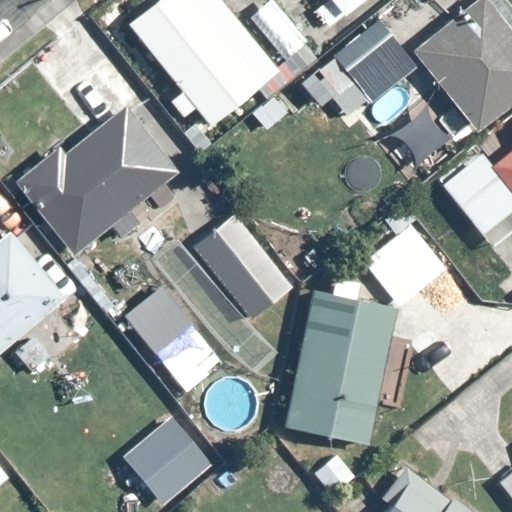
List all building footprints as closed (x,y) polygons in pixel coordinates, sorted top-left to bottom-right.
[(145,0),(98,0),(87,10),(107,33),(145,0)] [(318,50),(278,0),(270,0),(212,47),(239,81),(221,96),(236,115),(318,50)] [(335,0),(344,10),(357,0),(335,0)] [(511,0),(467,0),(408,48),(416,57),(433,76),(475,128),(511,97),(511,0)] [(293,80),(320,114),(336,100),(349,115),(410,62),(393,43),(400,37),(375,9),(293,80)] [(461,139),(419,88),(363,133),(405,185),(461,139)] [(22,154),(66,122),(49,98),(5,131),(22,154)] [(130,99),(84,134),(76,123),(2,180),(7,186),(1,190),(21,215),(34,205),(73,256),(107,229),(114,239),(141,218),(130,203),(180,165),(130,99)] [(481,145),(438,182),(491,244),(511,226),(511,140),(492,157),(481,145)] [(469,287),(415,222),(418,219),(401,198),(377,219),(388,232),(360,256),(401,304),(438,272),(459,296),(469,287)] [(226,355),(238,369),(268,343),(246,318),(288,282),(227,212),(187,248),(171,229),(140,256),(190,313),(150,348),(185,389),(226,355)] [(0,345),(3,343),(28,373),(50,354),(26,324),(63,294),(9,229),(0,236),(0,345)] [(386,355),(397,302),(312,284),(284,424),(369,441),(378,396),(399,400),(407,359),(386,355)] [(210,461),(171,410),(116,451),(156,503),(210,461)] [(511,450),(491,468),(508,488),(511,493),(511,450)] [(475,511),(412,462),(372,511),(475,511)]
